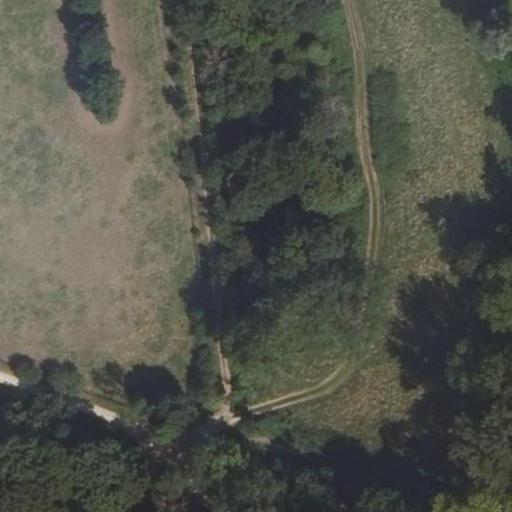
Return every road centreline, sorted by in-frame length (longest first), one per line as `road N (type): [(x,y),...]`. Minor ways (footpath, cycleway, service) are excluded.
road 1 (track): [(0,380),(271,459)]
road 2 (track): [(271,459),(465,511)]
